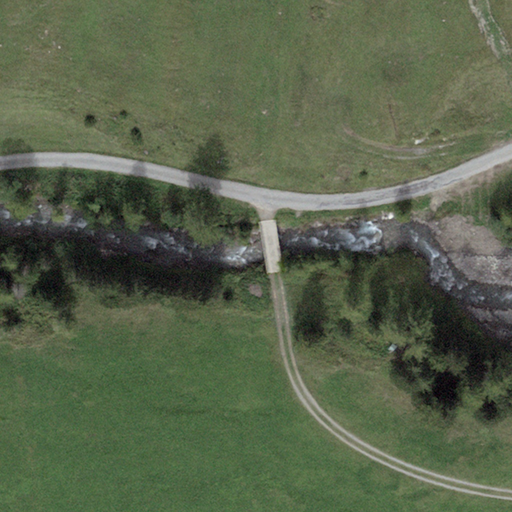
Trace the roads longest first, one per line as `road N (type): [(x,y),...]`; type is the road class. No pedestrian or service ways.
road 1 (unclassified): [(0,163),(123,165),(263,196),(340,203),(441,181),(511,151)]
road 2 (track): [(263,196),(287,354),(307,401),(361,448),(414,473),(511,496)]
